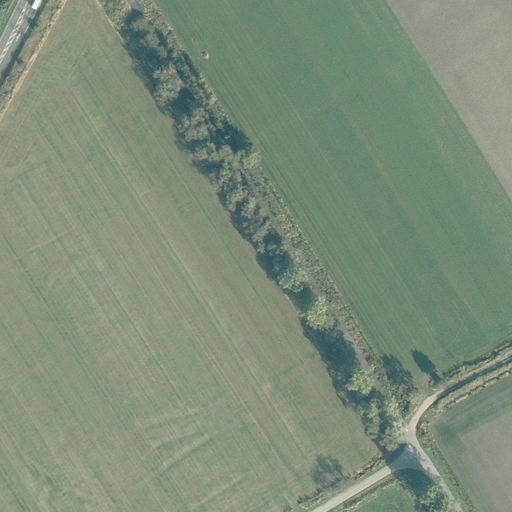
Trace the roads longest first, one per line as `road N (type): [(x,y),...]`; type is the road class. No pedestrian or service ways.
road 1 (unclassified): [(450,511),(411,452),(310,511)]
road 2 (track): [(411,452),(414,421),(428,400),(511,354)]
